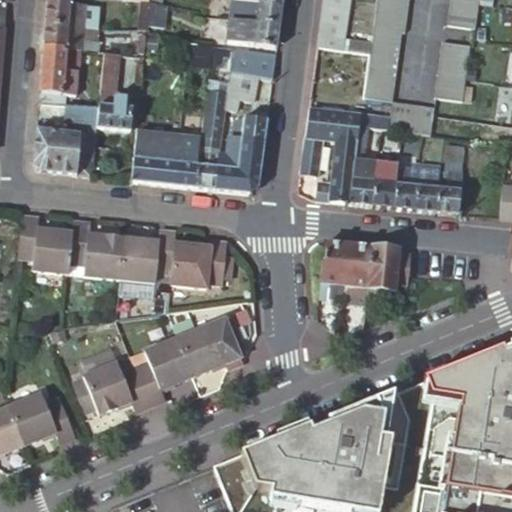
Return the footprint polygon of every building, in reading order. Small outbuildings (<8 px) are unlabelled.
[(147,0),(147,3),(174,9),(176,0),(147,0)] [(347,0),(322,0),(320,20),(345,23),(347,0)] [(376,0),(370,46),(368,55),(358,128),(381,131),(430,139),(435,109),(392,103),(401,35),(404,36),(409,0),(376,0)] [(478,0),(449,0),(446,28),(474,31),(478,0)] [(278,27),(281,7),(231,1),(229,20),(238,22),(253,24),(278,27)] [(182,10),(191,12),(193,5),(183,3),(182,10)] [(84,7),(45,4),(43,26),(83,30),(84,7)] [(210,40),(212,18),(196,16),(194,39),(210,40)] [(275,51),(278,27),(253,24),(238,22),(229,20),(226,44),(275,51)] [(43,26),(41,49),(81,52),(83,30),(43,26)] [(153,39),(144,38),(143,44),(143,49),(152,50),(153,39)] [(368,55),(370,46),(344,42),(342,52),(368,55)] [(470,48),(442,44),(434,101),(462,104),(470,48)] [(229,73),(233,51),(210,47),(207,70),(229,73)] [(81,52),(41,49),(37,95),(73,98),(77,56),(84,57),(84,52),(81,52)] [(274,57),(233,51),(229,73),(229,77),(254,80),(271,82),(274,57)] [(129,59),(102,55),(101,68),(115,70),(127,72),(129,59)] [(101,68),(98,98),(112,100),(115,70),(101,68)] [(251,101),(254,80),(229,77),(226,98),(236,100),(251,101)] [(94,130),(94,131),(128,134),(132,102),(112,100),(98,98),(97,108),(94,130)] [(197,157),(195,157),(191,191),(213,193),(217,159),(223,111),(225,101),(206,98),(197,157)] [(225,101),(223,111),(234,114),(236,100),(226,98),(225,101)] [(94,130),(97,108),(63,106),(61,134),(86,137),(87,129),(94,130)] [(195,113),(179,111),(176,139),(175,146),(191,148),(193,136),(186,135),(188,122),(194,123),(195,113)] [(232,123),(229,142),(239,143),(262,145),(265,122),(242,119),(232,123)] [(324,123),(306,121),(298,176),(316,179),(322,135),(324,123)] [(358,128),(324,123),(322,135),(337,138),(330,189),(315,187),(313,203),(348,207),(354,162),(358,128)] [(37,175),(90,181),(94,131),(94,130),(87,129),(86,137),(61,134),(33,131),(30,167),(37,175)] [(134,135),(131,161),(153,163),(154,157),(154,153),(155,144),(156,137),(134,135)] [(176,139),(156,137),(155,144),(154,153),(154,157),(153,163),(173,166),(174,155),(175,146),(176,139)] [(398,140),(380,137),(379,144),(378,153),(393,154),(394,145),(397,146),(398,140)] [(226,160),(217,159),(213,193),(233,195),(239,143),(229,142),(226,160)] [(262,145),(239,143),(233,195),(248,197),(256,191),(262,145)] [(191,191),(195,157),(192,157),(174,155),(173,166),(170,189),(191,191)] [(131,161),(129,185),(150,187),(153,163),(131,161)] [(375,165),(354,162),(348,207),(370,209),(373,183),(375,165)] [(153,163),(150,187),(170,189),(173,166),(153,163)] [(373,183),(370,209),(391,211),(396,168),(375,165),(373,183)] [(417,168),(397,166),(396,168),(391,211),(412,213),(417,169),(417,168)] [(417,169),(412,213),(432,215),(435,190),(437,172),(417,169)] [(432,215),(456,218),(460,175),(445,173),(443,191),(435,190),(432,215)] [(511,189),(503,188),(499,221),(511,222),(511,189)] [(21,218),(17,261),(32,263),(30,273),(67,277),(69,266),(72,235),(51,232),(51,234),(37,232),(37,229),(38,220),(21,218)] [(89,226),(73,224),(72,235),(69,266),(84,268),(83,279),(118,283),(123,240),(102,238),(102,240),(88,238),(88,234),(89,226)] [(143,242),(123,240),(118,283),(154,286),(155,275),(171,277),(174,245),(175,235),(158,233),(157,242),(157,246),(143,244),(143,242)] [(171,277),(170,288),(206,292),(206,286),(221,288),(226,245),(209,243),(209,247),(209,251),(194,249),(194,248),(174,245),(171,277)] [(319,286),(343,288),(346,248),(323,246),(319,286)] [(346,248),(343,288),(364,290),(368,250),(346,248)] [(396,253),(368,250),(364,290),(363,298),(364,298),(382,300),(383,292),(392,293),(393,285),(395,258),(396,253)] [(393,285),(406,287),(409,260),(395,258),(393,285)] [(363,298),(364,290),(343,288),(341,303),(363,305),(364,298),(363,298)] [(233,325),(226,328),(238,358),(245,355),(233,325)] [(211,329),(177,343),(193,382),(213,374),(212,372),(225,367),(226,371),(227,373),(242,367),(238,358),(226,328),(212,333),(211,329)] [(148,366),(134,371),(150,410),(165,404),(162,397),(160,393),(174,388),(174,389),(193,382),(177,343),(144,355),(148,366)] [(413,511),(511,511),(511,345),(436,377),(413,511)] [(150,410),(134,371),(121,377),(117,366),(82,380),(99,420),(118,412),(117,411),(131,405),(132,409),(135,416),(150,410)] [(212,372),(213,374),(214,376),(226,371),(225,367),(212,372)] [(413,511),(436,377),(212,469),(230,511),(413,511)] [(160,393),(162,397),(176,392),(174,389),(174,388),(160,393)] [(7,411),(24,451),(43,443),(42,442),(56,437),(57,440),(60,448),(75,441),(59,402),(45,408),(41,397),(7,411)] [(117,411),(118,412),(119,414),(132,409),(131,405),(117,411)] [(0,458),(4,457),(5,458),(24,451),(7,411),(0,414),(0,458)] [(42,442),(43,443),(44,445),(57,440),(56,437),(42,442)]
